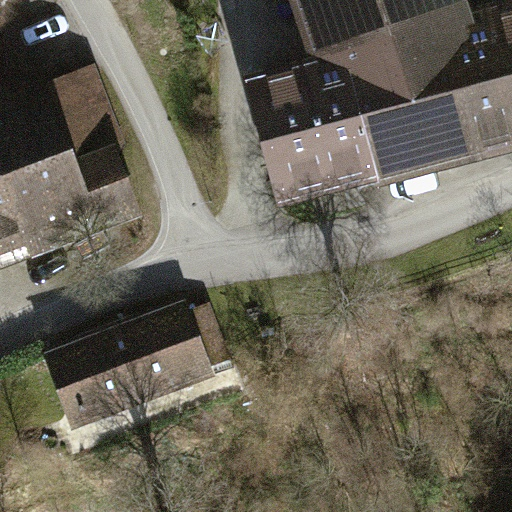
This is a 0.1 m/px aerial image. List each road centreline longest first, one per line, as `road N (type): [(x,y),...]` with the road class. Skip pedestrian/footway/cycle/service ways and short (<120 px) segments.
road 1 (track): [(511,195),(359,242),(191,270),(0,342)]
road 2 (residential): [(191,270),(147,113),(85,0)]
road 3 (track): [(250,260),(237,0)]
